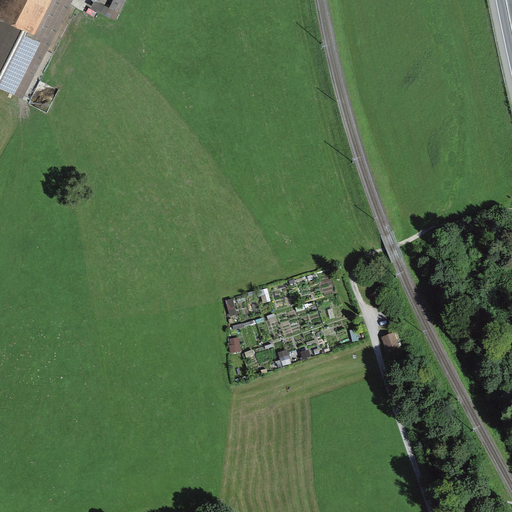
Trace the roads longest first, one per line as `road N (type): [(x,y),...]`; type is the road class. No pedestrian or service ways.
road 1 (track): [(432,511),(352,279),(362,259),(428,227)]
road 2 (track): [(430,0),(458,80),(461,147),(454,193),(428,227)]
